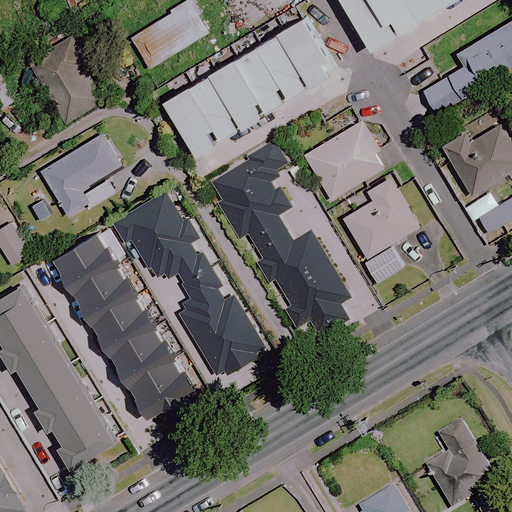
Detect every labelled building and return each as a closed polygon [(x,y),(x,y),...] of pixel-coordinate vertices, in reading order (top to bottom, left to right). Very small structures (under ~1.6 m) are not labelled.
[(384,10),(376,0),(370,0),(358,9),(368,22),(384,10)] [(449,0),(382,0),(396,23),(408,16),(412,23),(449,0)] [(211,32),(192,1),(132,38),(151,68),(211,32)] [(511,74),(511,21),(464,50),(471,62),(424,90),(440,117),(480,93),(511,74)] [(89,60),(75,35),(30,61),(67,124),(107,100),(85,62),(89,60)] [(311,83),(282,36),(230,68),(259,116),(265,113),(272,124),(298,109),(290,96),(311,83)] [(429,66),(421,50),(397,62),(405,78),(429,66)] [(0,108),(16,100),(0,68),(0,108)] [(342,93),(316,110),(325,124),(351,108),(342,93)] [(381,149),(364,120),(305,155),(332,200),(385,169),(375,153),(381,149)] [(511,173),(511,141),(501,123),(472,140),(468,134),(444,148),(473,197),(511,173)] [(123,165),(105,134),(43,171),(70,216),(89,205),(91,208),(118,193),(107,175),(123,165)] [(241,250),(247,248),(295,336),(316,325),(321,335),(352,318),(342,301),(351,296),(316,232),(297,243),(281,215),(294,208),(276,174),(291,166),(278,143),(251,158),(252,161),(229,174),(211,184),(219,198),(214,201),(241,250)] [(421,226),(391,179),(351,204),(353,208),(337,218),(378,284),(404,267),(391,246),(421,226)] [(116,221),(157,289),(174,278),(190,304),(180,310),(196,337),(193,339),(218,380),(268,350),(236,296),(232,298),(203,250),(206,248),(189,218),(186,220),(168,190),(116,221)] [(511,219),(511,190),(477,212),(489,233),(511,219)] [(31,254),(12,224),(0,230),(0,243),(13,265),(31,254)] [(130,252),(110,263),(129,295),(148,284),(130,252)] [(110,291),(89,258),(46,285),(66,318),(110,291)] [(61,340),(34,293),(9,308),(36,355),(61,340)] [(90,326),(83,315),(66,325),(83,353),(106,339),(96,322),(90,326)] [(162,365),(147,338),(119,354),(114,346),(91,360),(123,414),(160,392),(149,373),(162,365)] [(98,430),(72,376),(30,396),(46,428),(31,435),(42,457),(98,430)] [(501,481),(475,438),(429,465),(456,508),(501,481)] [(0,511),(19,511),(29,506),(0,458),(0,511)] [(414,511),(397,483),(365,502),(370,511),(367,511),(414,511)]
